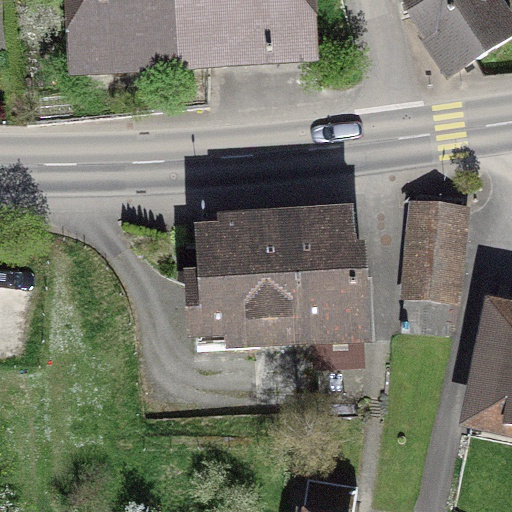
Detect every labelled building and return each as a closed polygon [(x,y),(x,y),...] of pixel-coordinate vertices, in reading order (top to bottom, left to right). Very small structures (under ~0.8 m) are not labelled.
[(54,0),(58,66),(180,59),(177,0),(54,0)] [(299,0),(177,0),(180,59),(303,53),(299,0)] [(387,0),(448,90),(511,48),(478,0),(387,0)] [(457,222),(403,220),(399,311),(452,313),(457,222)] [(361,357),(357,237),(188,242),(192,362),(361,357)] [(511,326),(476,321),(457,452),(511,460),(511,326)]
